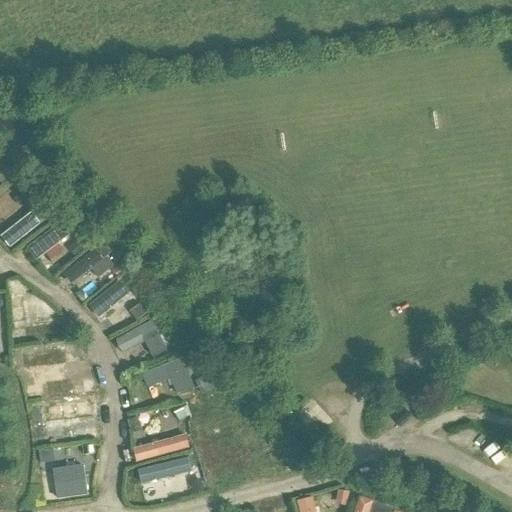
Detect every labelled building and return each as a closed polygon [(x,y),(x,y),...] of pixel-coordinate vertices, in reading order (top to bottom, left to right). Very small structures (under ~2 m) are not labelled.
[(23,248),(35,238),(29,230),(46,216),(38,206),(8,230),(23,248)] [(45,251),(73,231),(60,212),(31,232),(45,251)] [(101,271),(120,258),(106,237),(100,241),(108,252),(94,261),(101,271)] [(90,277),(97,289),(109,282),(102,270),(90,277)] [(102,309),(132,288),(125,277),(95,298),(102,309)] [(30,335),(66,328),(64,314),(28,320),(30,335)] [(127,348),(163,329),(155,314),(119,333),(127,348)] [(43,373),(72,372),(70,340),(27,342),(28,362),(43,361),(43,373)] [(189,349),(149,365),(156,382),(176,374),(178,377),(197,369),(189,349)] [(485,378),(506,389),(511,378),(511,367),(495,359),(485,378)] [(47,426),(78,424),(77,409),(94,408),(93,386),(45,388),(47,426)] [(200,395),(188,399),(200,436),(212,432),(200,395)] [(138,455),(192,442),(189,427),(135,441),(138,455)] [(91,491),(88,435),(54,437),(57,492),(91,491)] [(233,476),(245,473),(237,445),(225,448),(233,476)] [(144,466),(155,496),(199,480),(188,451),(144,466)] [(371,511),(375,491),(357,488),(352,511),(371,511)] [(301,493),(306,511),(322,511),(317,489),(301,493)] [(283,496),(284,511),(297,511),(297,495),(283,496)] [(378,496),(377,510),(392,511),(394,498),(378,496)] [(281,511),(279,500),(259,505),(261,511),(281,511)]
